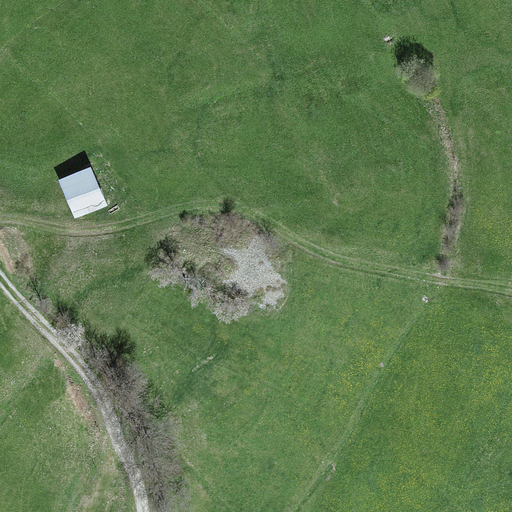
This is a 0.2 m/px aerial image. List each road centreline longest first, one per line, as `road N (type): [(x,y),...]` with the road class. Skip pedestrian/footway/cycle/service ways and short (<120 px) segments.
road 1 (track): [(511,295),(340,266),(260,214),(211,204),(78,236),(0,220)]
road 2 (track): [(143,511),(123,441),(74,358),(0,284)]
